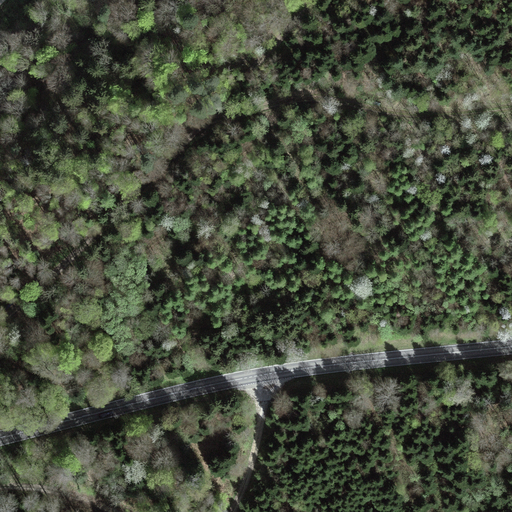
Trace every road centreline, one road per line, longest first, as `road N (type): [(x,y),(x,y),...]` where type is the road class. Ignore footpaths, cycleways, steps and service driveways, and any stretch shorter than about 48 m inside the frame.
road 1 (secondary): [(511,346),(262,374),(0,438)]
road 2 (track): [(0,320),(74,255),(313,0)]
road 3 (track): [(208,118),(303,99),(407,113),(511,104)]
road 4 (track): [(230,511),(255,449),(262,374)]
road 5 (track): [(118,511),(53,489),(0,487)]
